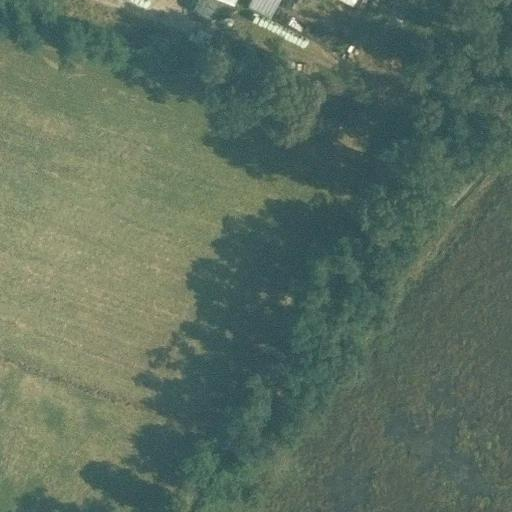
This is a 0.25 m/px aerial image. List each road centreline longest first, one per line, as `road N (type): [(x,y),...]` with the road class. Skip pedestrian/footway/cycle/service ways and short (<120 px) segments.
road 1 (track): [(511,125),(459,172),(177,511)]
road 2 (unclassified): [(363,31),(247,32),(126,0)]
road 3 (unclassified): [(511,80),(456,54),(363,31)]
